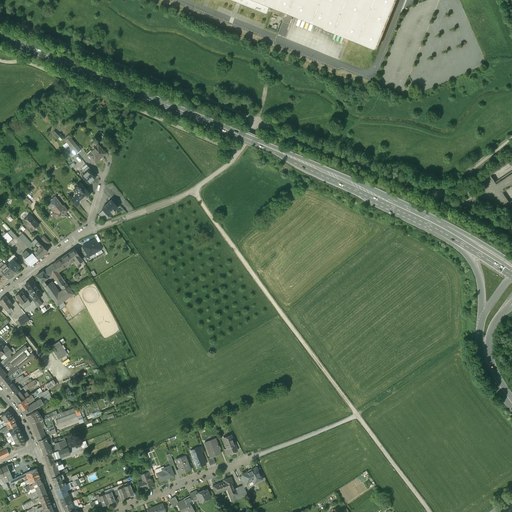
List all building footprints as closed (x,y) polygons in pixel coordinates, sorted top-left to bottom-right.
[(268,6),(253,0),(231,0),(265,14),(268,6)] [(396,0),(253,0),(268,6),(377,49),(396,0)] [(280,21),(271,17),(267,27),(276,30),(280,21)] [(65,140),(69,145),(76,153),(81,149),(70,136),(65,140)] [(76,153),(69,145),(64,150),(71,158),(76,153)] [(98,145),(88,154),(95,163),(106,153),(98,145)] [(511,161),(490,176),(496,185),(511,174),(511,161)] [(88,183),(96,176),(87,166),(83,170),(85,172),(82,176),(88,183)] [(73,198),(78,204),(90,194),(85,188),(84,188),(80,184),(75,188),(79,193),(73,198)] [(511,186),(502,193),(511,208),(511,186)] [(467,192),(461,196),(465,202),(471,198),(467,192)] [(46,203),(54,212),(53,213),(57,219),(68,210),(64,206),(63,207),(55,196),(46,203)] [(118,207),(111,200),(102,208),(103,210),(109,216),(109,215),(118,207)] [(109,216),(103,210),(99,214),(105,220),(109,216),(109,215),(109,216)] [(30,215),(23,221),(32,231),(39,224),(30,215)] [(23,251),(27,247),(18,238),(10,230),(3,237),(9,242),(12,239),(23,251)] [(32,253),(34,251),(31,248),(33,245),(22,234),(18,238),(27,247),(32,252),(32,253)] [(44,235),(41,238),(47,245),(50,242),(44,235)] [(32,253),(38,259),(48,251),(37,241),(35,238),(31,242),(38,248),(34,251),(32,253)] [(82,246),(87,254),(88,256),(101,249),(95,238),(91,241),(90,241),(88,242),(82,246)] [(76,250),(81,258),(87,254),(82,246),(76,250)] [(61,258),(66,266),(74,260),(77,264),(82,260),(81,258),(76,250),(74,248),(61,258)] [(30,264),(38,259),(32,253),(32,252),(24,258),(30,264)] [(52,264),(58,271),(66,266),(61,258),(52,264)] [(8,264),(14,271),(20,265),(15,261),(13,259),(8,264)] [(0,270),(4,274),(8,278),(15,271),(14,271),(8,264),(5,262),(4,264),(1,262),(0,263),(0,270)] [(46,268),(51,275),(55,281),(61,276),(58,271),(52,264),(46,268)] [(43,270),(48,277),(51,275),(46,268),(43,270)] [(43,270),(36,275),(44,286),(47,284),(44,280),(48,277),(43,270)] [(27,287),(33,296),(40,291),(33,282),(33,283),(31,280),(25,284),(27,287)] [(47,284),(44,286),(57,305),(73,293),(66,283),(60,286),(63,290),(58,293),(50,282),(47,284)] [(21,304),(27,299),(22,291),(15,295),(21,304)] [(40,291),(33,296),(35,299),(42,295),(40,291)] [(6,296),(0,299),(0,302),(5,310),(8,308),(12,305),(6,296)] [(28,299),(27,299),(21,304),(21,305),(24,308),(30,303),(28,299)] [(50,346),(58,359),(67,353),(59,340),(50,346)] [(0,349),(0,354),(1,355),(3,353),(7,356),(12,352),(11,351),(12,350),(11,349),(10,350),(6,345),(0,349)] [(0,366),(7,374),(4,376),(6,378),(17,370),(34,356),(32,353),(27,357),(23,352),(27,348),(25,345),(3,363),(1,361),(0,362),(0,366)] [(6,378),(4,376),(0,379),(0,381),(5,387),(12,382),(11,381),(21,374),(17,370),(6,378)] [(53,379),(45,383),(47,389),(56,385),(53,379)] [(27,384),(20,389),(23,393),(31,387),(29,383),(27,384)] [(6,389),(12,396),(16,393),(19,391),(15,386),(14,387),(12,385),(6,389)] [(36,391),(31,394),(33,396),(37,394),(40,399),(41,398),(42,400),(43,399),(44,401),(47,399),(40,388),(36,391)] [(17,404),(22,401),(16,393),(12,396),(17,404)] [(17,404),(20,407),(26,403),(34,398),(33,396),(31,394),(22,401),(17,404)] [(28,406),(22,410),(24,414),(43,403),(42,400),(41,398),(40,399),(28,406)] [(44,433),(45,437),(84,422),(79,409),(51,420),(52,424),(49,425),(50,430),(44,432),(44,433)] [(39,420),(48,418),(47,417),(47,416),(46,417),(46,415),(41,417),(37,410),(33,412),(26,416),(31,423),(39,420)] [(0,424),(5,422),(13,418),(8,411),(1,416),(4,420),(2,422),(1,420),(0,419),(0,424)] [(3,430),(16,424),(13,418),(5,422),(8,426),(5,426),(2,428),(3,431),(3,430)] [(45,423),(49,422),(48,419),(48,418),(39,420),(31,423),(36,436),(44,433),(44,432),(42,427),(43,426),(43,425),(45,424),(45,423)] [(10,431),(11,434),(18,431),(20,430),(16,424),(3,430),(5,434),(8,432),(8,431),(10,431)] [(14,440),(21,436),(21,435),(18,431),(11,434),(7,436),(8,439),(11,438),(11,437),(12,436),(13,439),(13,440),(14,440)] [(230,435),(226,437),(223,439),(225,445),(226,445),(227,448),(227,447),(229,452),(230,452),(233,450),(233,451),(237,450),(234,444),(233,444),(233,443),(233,442),(232,439),(231,439),(230,435)] [(25,443),(25,442),(22,436),(21,436),(14,440),(16,443),(13,445),(15,449),(24,444),(25,444),(25,443)] [(47,440),(45,437),(38,440),(40,447),(48,443),(53,442),(52,440),(52,438),(47,440)] [(204,442),(210,457),(210,458),(213,457),(221,454),(218,447),(218,446),(215,438),(204,442)] [(57,450),(67,447),(65,440),(52,444),(53,446),(55,445),(57,450)] [(55,451),(57,458),(70,453),(69,453),(76,451),(74,444),(72,445),(69,446),(67,447),(57,450),(55,451)] [(50,445),(49,445),(41,448),(43,455),(52,452),(50,445)] [(196,468),(206,464),(201,453),(199,447),(190,451),(196,468)] [(0,458),(9,454),(7,449),(3,450),(3,449),(0,450),(0,458)] [(52,452),(43,455),(46,461),(52,459),(53,459),(57,458),(55,451),(52,452)] [(181,473),(190,470),(185,456),(175,459),(178,465),(180,464),(181,468),(179,469),(181,473)] [(215,463),(213,457),(210,458),(210,457),(207,458),(210,465),(215,463)] [(50,473),(58,469),(58,470),(58,469),(57,467),(56,465),(53,466),(52,463),(51,464),(47,465),(50,473)] [(6,475),(10,473),(7,465),(1,468),(4,475),(6,475)] [(171,466),(170,465),(162,468),(163,471),(157,473),(160,481),(174,476),(171,466)] [(256,467),(241,475),(242,476),(246,483),(253,479),(255,483),(262,479),(256,467)] [(29,480),(29,482),(31,481),(40,477),(37,468),(26,473),(27,476),(28,480),(29,480)] [(50,473),(52,478),(60,475),(62,474),(61,471),(60,470),(58,471),(58,470),(58,469),(50,473)] [(142,481),(138,482),(141,489),(153,484),(150,476),(148,472),(140,475),(142,481)] [(27,476),(26,473),(13,479),(10,480),(11,483),(27,476)] [(56,489),(64,485),(60,475),(52,478),(56,489)] [(246,483),(242,476),(239,478),(243,485),(244,487),(247,486),(246,483)] [(40,477),(31,481),(33,484),(29,486),(31,489),(36,486),(43,483),(40,477)] [(230,496),(237,494),(235,488),(231,477),(226,479),(226,480),(212,485),(215,494),(227,489),(230,496)] [(43,483),(36,486),(37,490),(36,491),(37,492),(38,496),(46,493),(43,483)] [(123,486),(127,496),(134,494),(132,489),(130,484),(123,486)] [(59,497),(68,494),(64,485),(56,489),(59,497)] [(237,494),(230,496),(231,501),(248,495),(244,487),(243,485),(235,488),(237,494)] [(119,494),(121,499),(127,496),(123,486),(117,489),(119,494)] [(197,497),(200,502),(203,501),(203,502),(204,502),(205,502),(206,501),(207,500),(207,499),(206,499),(210,497),(206,489),(198,493),(196,494),(197,497)] [(192,499),(197,497),(196,494),(198,493),(196,490),(189,494),(190,495),(192,499)] [(105,493),(109,503),(115,501),(113,496),(111,491),(105,493)] [(46,493),(38,496),(43,509),(44,509),(51,505),(46,493)] [(102,506),(109,503),(105,493),(98,496),(102,506)] [(62,505),(71,502),(68,494),(59,497),(62,505)] [(188,511),(194,511),(189,501),(192,500),(192,499),(190,495),(183,498),(183,499),(177,503),(177,504),(177,505),(180,511),(183,509),(184,511),(187,509),(188,511)] [(173,507),(177,505),(177,504),(177,503),(174,498),(169,500),(173,507)] [(34,504),(32,499),(31,500),(25,503),(22,505),(24,508),(34,504)] [(89,503),(92,511),(94,511),(98,511),(94,501),(89,503)] [(64,511),(67,511),(73,510),(74,509),(71,502),(62,505),(64,511)] [(162,504),(148,509),(148,511),(165,511),(162,503),(162,504)]
